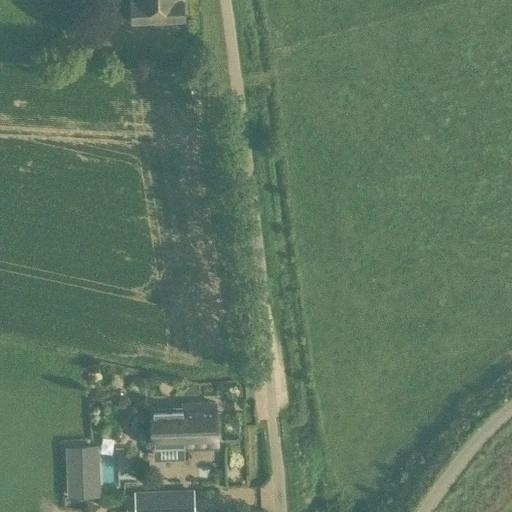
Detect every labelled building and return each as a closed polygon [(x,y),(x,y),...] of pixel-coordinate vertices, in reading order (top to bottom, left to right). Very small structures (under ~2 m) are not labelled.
[(129,0),(130,19),(185,16),(184,0),(129,0)] [(217,445),(215,400),(182,401),(182,405),(152,406),(154,444),(184,443),(184,446),(217,445)] [(77,445),(66,445),(68,494),(83,494),(99,493),(97,448),(97,444),(77,445)] [(120,446),(98,447),(99,485),(121,484),(120,446)] [(135,511),(195,511),(195,488),(134,490),(135,511)]
